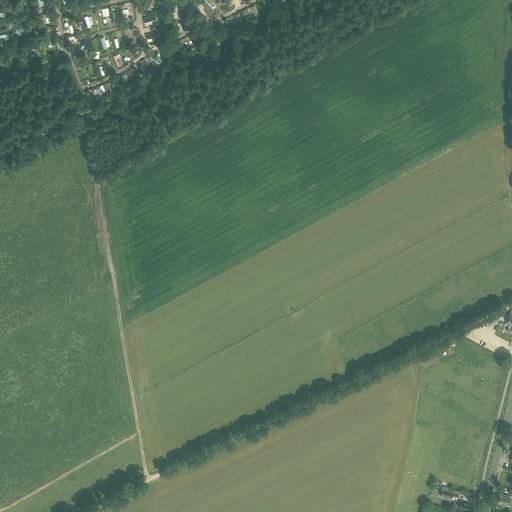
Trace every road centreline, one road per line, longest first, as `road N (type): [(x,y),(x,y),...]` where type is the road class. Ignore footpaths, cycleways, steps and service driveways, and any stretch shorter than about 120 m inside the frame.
road 1 (track): [(511,305),(88,511)]
road 2 (track): [(304,0),(0,157)]
